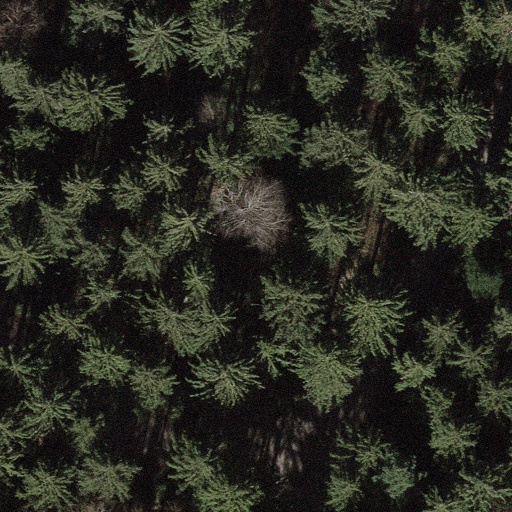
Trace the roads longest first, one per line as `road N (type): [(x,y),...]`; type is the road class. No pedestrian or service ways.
road 1 (track): [(511,102),(313,511)]
road 2 (track): [(0,326),(33,384),(137,461),(335,454)]
